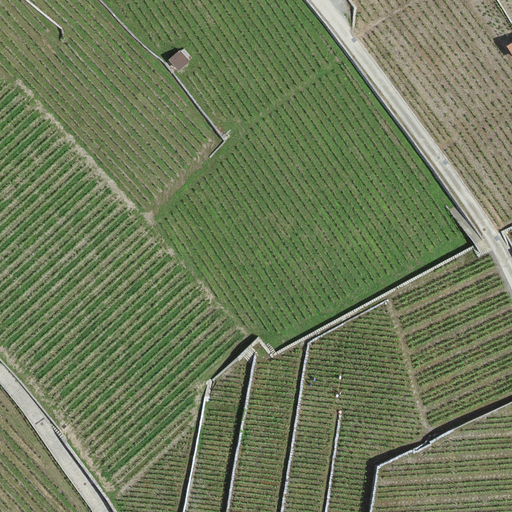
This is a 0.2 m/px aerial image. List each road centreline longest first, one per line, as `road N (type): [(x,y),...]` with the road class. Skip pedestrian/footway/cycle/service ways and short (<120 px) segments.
road 1 (track): [(309,0),(489,232),(511,273)]
road 2 (unclassified): [(0,371),(104,511)]
